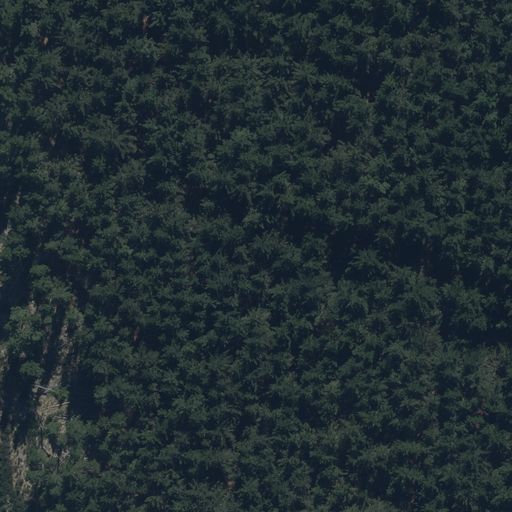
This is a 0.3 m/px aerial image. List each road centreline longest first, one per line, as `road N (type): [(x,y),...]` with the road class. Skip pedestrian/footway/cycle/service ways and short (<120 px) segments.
road 1 (track): [(407,253),(0,121)]
road 2 (track): [(15,511),(0,375)]
